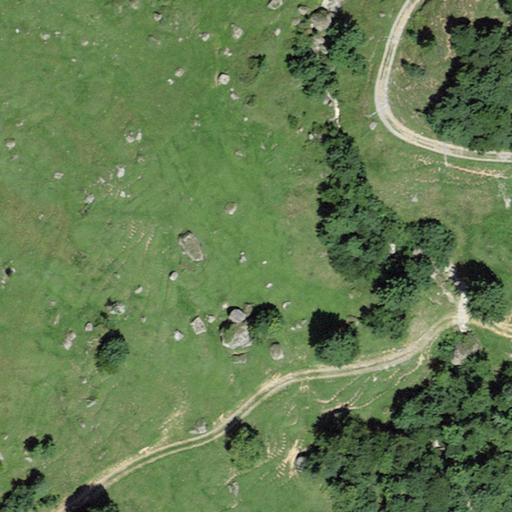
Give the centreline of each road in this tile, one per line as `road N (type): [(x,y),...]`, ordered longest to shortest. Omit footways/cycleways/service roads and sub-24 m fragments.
road 1 (track): [(511,328),(441,324),(371,371),(272,383),(212,437),(142,459),(43,511)]
road 2 (track): [(511,157),(423,144),(388,119),(384,70),(413,0)]
